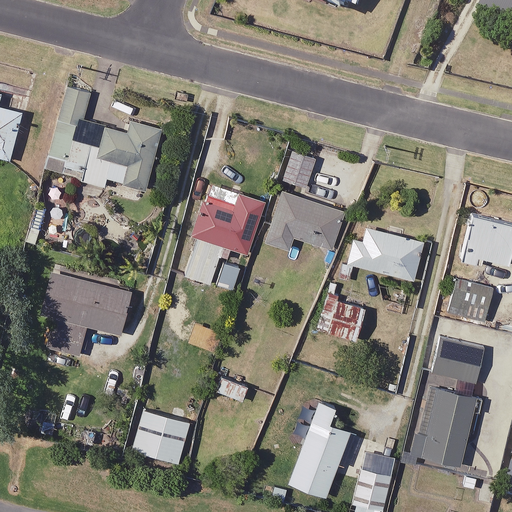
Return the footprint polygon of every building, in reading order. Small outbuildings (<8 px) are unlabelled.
[(321,0),(325,1),(325,0),(333,0),(355,8),(358,0),(321,0)] [(511,0),(484,0),(480,9),(511,23),(511,0)] [(90,89),(67,82),(43,165),(104,182),(107,175),(144,185),(162,122),(131,113),(126,128),(82,116),(90,89)] [(0,90),(1,88),(0,88),(0,153),(9,156),(22,107),(0,101),(0,90)] [(315,154),(291,147),(282,176),(306,183),(315,154)] [(234,285),(242,262),(228,258),(232,247),(245,251),(246,248),(262,196),(209,179),(191,238),(184,260),(215,269),(212,278),(234,285)] [(344,209),(281,186),(263,237),(288,246),(293,232),(330,246),(344,209)] [(508,260),(511,247),(511,218),(469,208),(458,256),(480,261),(482,254),(508,260)] [(423,237),(366,222),(362,236),(351,233),(339,275),(349,277),(353,260),(412,276),(423,237)] [(130,286),(50,266),(40,309),(54,313),(46,343),(78,351),(86,321),(119,330),(130,286)] [(489,284),(456,276),(448,309),(481,317),(489,284)] [(364,302),(334,293),(329,311),(320,308),(315,324),(354,335),(364,302)] [(457,376),(474,380),(483,345),(442,334),(432,369),(457,376)] [(248,382),(221,371),(215,386),(242,397),(248,382)] [(437,382),(425,430),(412,426),(407,448),(430,453),(458,461),(476,392),(472,390),(474,380),(457,376),(455,386),(437,382)] [(334,402),(317,396),(287,477),(325,491),(337,459),(344,462),(356,429),(328,418),(334,402)] [(188,416),(142,404),(131,446),(177,458),(188,416)] [(381,511),(396,452),(365,445),(348,511),(381,511)]
